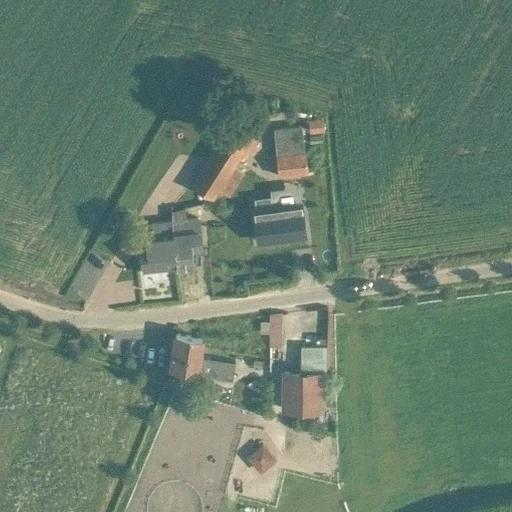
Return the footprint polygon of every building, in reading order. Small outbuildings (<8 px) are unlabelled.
[(193,177),(190,181),(207,193),(211,195),(219,184),(233,161),(240,150),(251,134),(261,118),(258,116),(249,111),(236,102),(217,132),(220,134),(203,160),(193,177)] [(323,116),(309,117),(310,129),(324,128),(323,116)] [(274,127),(279,174),(306,172),(301,124),(274,127)] [(322,133),(310,134),(310,142),(323,141),(322,133)] [(257,208),(254,208),(259,240),(305,234),(301,202),(271,206),(270,195),(255,197),(257,208)] [(140,239),(141,250),(144,270),(178,266),(174,235),(173,218),(172,218),(152,220),(154,237),(140,239)] [(188,227),(191,245),(234,239),(232,221),(188,227)] [(281,347),(282,318),(282,312),(272,313),(269,314),(269,320),(269,331),(269,347),(281,347)] [(202,336),(176,332),(171,366),(197,370),(197,373),(233,379),(235,360),(199,355),(202,336)] [(298,341),(298,371),(321,371),(321,342),(298,341)] [(253,358),(252,365),(262,366),(263,360),(253,358)] [(283,370),(283,412),(320,412),(321,371),(298,371),(283,370)] [(249,453),(262,470),(279,456),(265,440),(249,453)]
